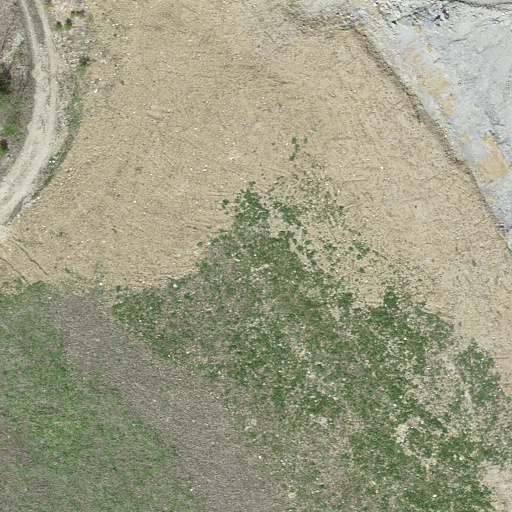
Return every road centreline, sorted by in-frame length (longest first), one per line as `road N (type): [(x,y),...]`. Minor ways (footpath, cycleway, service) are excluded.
road 1 (track): [(0,257),(85,252),(182,194),(210,137),(237,0)]
road 2 (track): [(34,0),(52,44),(52,137),(0,244)]
